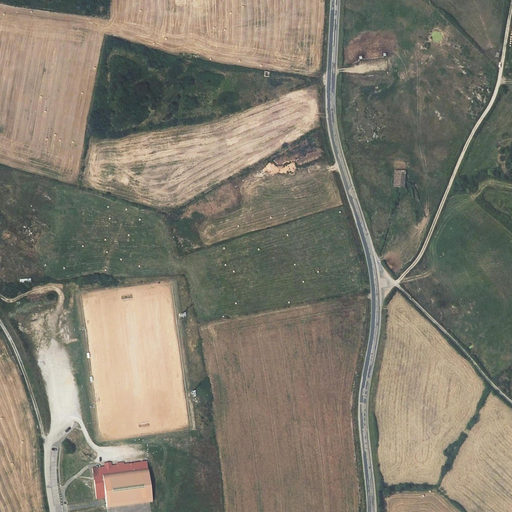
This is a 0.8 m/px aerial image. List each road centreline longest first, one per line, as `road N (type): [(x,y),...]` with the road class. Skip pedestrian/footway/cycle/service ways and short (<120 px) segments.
road 1 (tertiary): [(371,511),(362,413),(380,307),(328,116),(333,0)]
road 2 (track): [(394,282),(425,244),(493,96),(511,0)]
road 3 (track): [(394,282),(511,404)]
road 4 (track): [(47,453),(0,323)]
